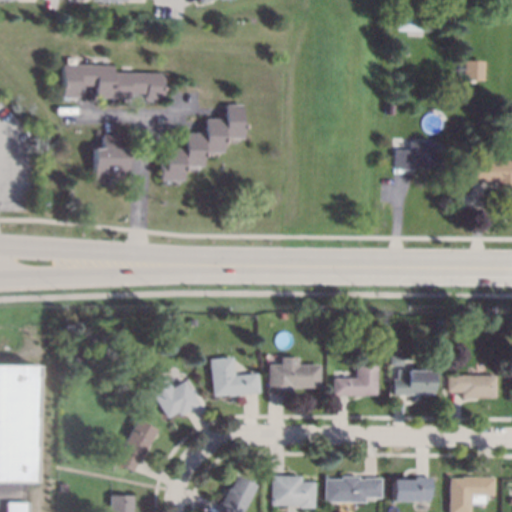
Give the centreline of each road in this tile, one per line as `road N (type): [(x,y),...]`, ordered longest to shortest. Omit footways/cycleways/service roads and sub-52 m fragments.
road 1 (residential): [(201,446),(254,431),(511,436)]
road 2 (tertiary): [(511,268),(239,266)]
road 3 (tertiary): [(239,266),(0,246)]
road 4 (tertiary): [(0,277),(239,266)]
road 5 (residential): [(136,258),(141,117),(90,117)]
